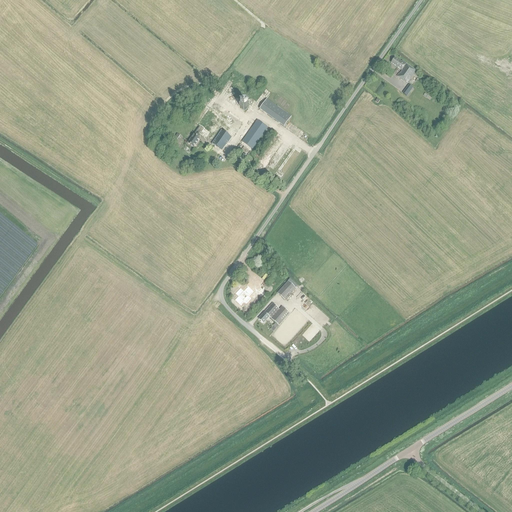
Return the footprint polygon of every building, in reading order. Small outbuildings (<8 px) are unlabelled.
[(256,77),(269,59),(258,51),(245,69),(256,77)] [(391,64),(397,69),(401,71),(397,77),(407,84),(416,72),(402,62),(401,63),(399,62),(394,59),(391,64)] [(233,92),(245,94),(246,85),(235,83),(233,92)] [(292,102),(293,84),(277,83),(276,101),(292,102)] [(267,99),(259,110),(284,127),(291,117),(267,99)] [(242,104),(244,109),(254,106),(252,101),(242,104)] [(257,121),(236,150),(246,158),(267,129),(257,121)] [(231,138),(221,131),(212,145),(221,151),(231,138)] [(278,173),(284,176),(290,166),(284,162),(278,173)] [(296,288),(288,281),(277,293),(285,301),(296,288)] [(240,306),(243,302),(245,304),(250,300),(248,297),(253,293),(247,287),(242,292),(240,289),(235,294),(238,297),(235,301),(240,306)] [(269,318),(278,327),(290,313),(282,306),(279,311),(272,305),(258,320),(263,324),(269,318)]
